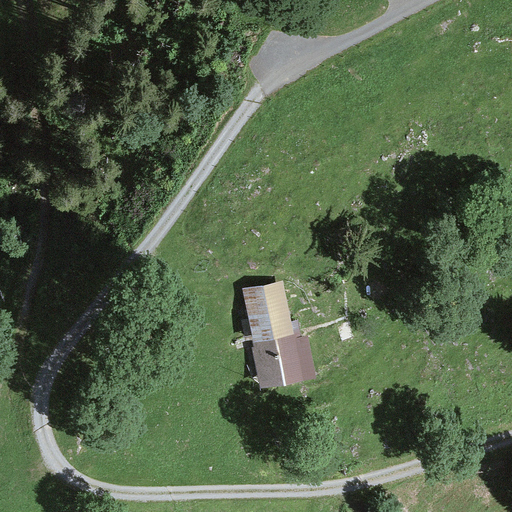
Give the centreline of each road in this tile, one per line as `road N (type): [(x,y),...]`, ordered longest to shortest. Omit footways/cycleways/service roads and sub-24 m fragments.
road 1 (track): [(511,437),(335,488),(125,494),(87,487),(64,472),(46,444),(39,394)]
road 2 (track): [(39,394),(64,347),(265,86)]
road 3 (track): [(40,57),(39,256),(22,349),(28,382),(39,394)]
